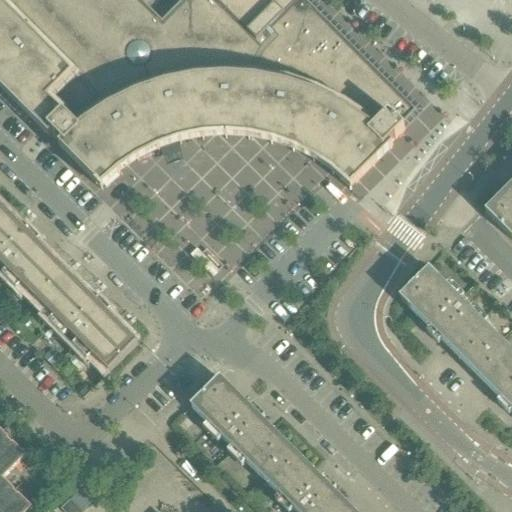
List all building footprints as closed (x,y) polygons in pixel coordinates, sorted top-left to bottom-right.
[(77,70),(6,0),(0,0),(0,90),(29,119),(48,99),(71,76),(77,70)] [(153,32),(162,23),(138,0),(6,0),(77,70),(96,89),(111,116),(125,109),(138,103),(113,72),(111,51),(131,30),(153,32)] [(239,86),(254,88),(259,88),(325,22),(302,0),(185,0),(162,23),(153,32),(170,48),(165,94),(171,92),(181,90),(191,89),(196,88),(200,87),(210,87),(220,86),(226,86),(230,86),(239,86)] [(273,91),(285,94),(289,95),(344,41),(325,22),(259,88),(273,91)] [(170,149),(179,146),(165,94),(170,48),(153,32),(131,30),(111,51),(113,72),(138,103),(161,153),(163,152),(170,149)] [(306,101),(313,104),(317,105),(362,60),(344,41),(289,95),(298,98),(306,101)] [(337,115),(341,117),(342,118),(381,79),(362,60),(317,105),(321,107),(329,111),(337,115)] [(136,165),(138,163),(111,116),(96,89),(77,70),(71,76),(48,99),(29,119),(48,139),(51,135),(56,141),(57,140),(62,145),(58,149),(67,157),(87,137),(119,176),(123,173),(130,169),(136,165)] [(358,129),(363,132),(399,96),(381,79),(342,118),(344,119),(351,124),(358,129)] [(221,140),(226,140),(226,86),(220,86),(210,87),(200,87),(196,88),(203,142),(206,141),(214,140),(221,140)] [(244,141),(248,142),(254,88),(239,86),(230,86),(226,86),(226,140),(236,140),(244,141)] [(199,142),(203,142),(196,88),(191,89),(181,90),(171,92),(165,94),(179,146),(184,145),(191,143),(199,142)] [(263,144),(271,146),(285,94),(273,91),(259,88),(254,88),(248,142),(255,143),(263,144)] [(284,150),(292,153),(313,104),(306,101),(298,98),(289,95),(285,94),(271,146),(277,148),(284,150)] [(365,134),(360,140),(365,144),(372,150),(383,160),(393,149),(389,146),(394,141),(395,141),(404,132),(400,127),(415,112),(399,96),(363,132),(365,134)] [(156,154),(161,153),(138,103),(125,109),(111,116),(138,163),(142,161),(149,158),(156,154)] [(305,159),(313,163),(341,117),(337,115),(329,111),(321,107),(317,105),(313,104),(292,153),(298,156),(305,159)] [(330,175),(332,176),(360,140),(365,134),(363,132),(358,129),(351,124),(344,119),(342,118),(341,117),(313,163),(318,166),(324,170),(330,175)] [(117,177),(119,176),(87,137),(67,157),(96,186),(95,187),(101,192),(106,187),(112,182),(117,177)] [(360,140),(332,176),(336,179),(342,184),(347,189),(350,193),(356,187),(355,187),(383,160),(372,150),(365,144),(360,140)] [(511,187),(486,213),(485,214),(511,241),(511,187)] [(0,267),(37,305),(67,276),(0,208),(0,267)] [(410,311),(472,373),(501,344),(428,271),(399,300),(409,311),(410,311)] [(67,276),(37,305),(108,375),(137,346),(136,345),(67,276)] [(29,332),(20,323),(13,330),(22,339),(29,332)] [(511,354),(501,344),(472,373),(511,412),(511,354)] [(216,435),(259,478),(288,449),(220,381),(221,381),(219,380),(190,409),(216,435)] [(0,511),(28,511),(31,509),(18,496),(14,492),(3,480),(25,457),(12,444),(12,445),(8,441),(8,440),(0,431),(0,511)] [(259,478),(292,511),(351,511),(288,449),(259,478)] [(80,511),(70,501),(61,511),(62,511),(80,511)]
